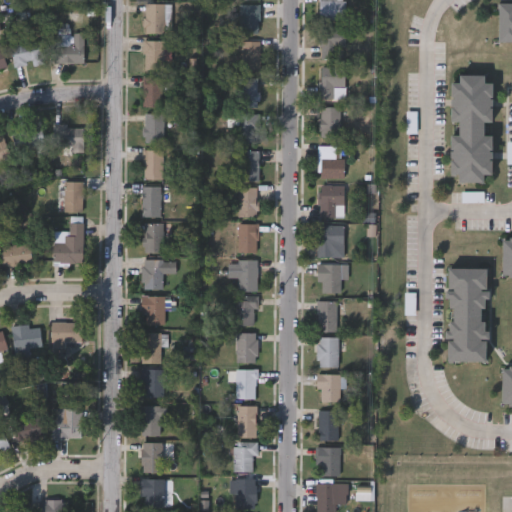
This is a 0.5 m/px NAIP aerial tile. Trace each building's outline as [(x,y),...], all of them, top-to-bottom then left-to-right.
[(318,20),(318,0),(343,0),(343,20),(318,20)] [(143,33),(143,4),(164,4),(164,33),(143,33)] [(238,33),(238,4),(258,4),(258,33),(238,33)] [(499,4),(511,4),(511,43),(499,43),(499,4)] [(318,27),(344,27),(344,48),(335,48),(335,59),(318,59),(318,27)] [(82,33),(82,63),(53,63),(53,35),(70,35),(70,33),(82,33)] [(143,70),(143,41),(163,41),(163,70),(143,70)] [(258,41),(258,71),(239,71),(239,41),(258,41)] [(12,42),(42,44),(40,66),(10,64),(12,42)] [(0,73),(9,72),(1,44),(0,44),(0,73)] [(318,66),(343,66),(343,86),(332,86),(332,99),(318,99),(318,66)] [(451,122),(452,83),(460,83),(460,75),(485,76),(485,84),(493,84),(492,123),(484,123),(484,136),(492,136),(492,176),(484,175),(484,183),(458,183),(458,176),(451,176),(451,136),(459,136),(459,122),(451,122)] [(161,107),(142,107),(142,77),(161,77),(161,107)] [(257,107),(237,106),(237,77),(257,77),(257,107)] [(340,107),(340,138),(318,138),(318,107),(340,107)] [(162,143),(142,143),(142,113),(162,113),(162,143)] [(258,114),(258,142),(235,142),(235,114),(258,114)] [(82,125),(82,150),(52,150),(52,125),(82,125)] [(10,133),(40,127),(45,156),(36,157),(34,147),(14,151),(10,133)] [(0,136),(1,136),(9,158),(0,161),(0,136)] [(341,178),(316,178),(316,146),(341,146),(341,178)] [(161,150),(161,179),(142,179),(142,150),(161,150)] [(257,181),(237,181),(237,150),(257,151),(257,181)] [(81,182),(81,212),(63,212),(63,182),(81,182)] [(342,218),(318,218),(318,185),(342,185),(342,218)] [(140,218),(140,187),(159,187),(159,218),(140,218)] [(255,188),(255,217),(236,217),(236,187),(255,188)] [(52,231),(68,231),(68,223),(82,223),(82,264),(52,264),(52,231)] [(161,224),(161,253),(143,253),(143,224),(161,224)] [(255,224),(255,252),(236,252),(236,224),(255,224)] [(342,257),(316,257),(316,226),(342,226),(342,257)] [(511,277),(502,277),(503,238),(511,238),(511,277)] [(0,245),(29,245),(29,265),(0,265),(0,245)] [(173,273),(161,273),(161,290),(140,290),(140,261),(173,261),(173,273)] [(255,261),(255,292),(236,292),(236,261),(255,261)] [(340,293),(315,293),(315,265),(340,265),(340,293)] [(447,308),(447,269),(488,269),(488,308),(480,308),(479,321),(487,321),(487,361),(446,361),(446,322),(454,322),(454,308),(447,308)] [(163,324),(140,324),(140,296),(171,296),(171,310),(163,310),(163,324)] [(233,296),(254,296),(254,326),(233,326),(233,296)] [(335,302),(335,332),(315,332),(315,302),(335,302)] [(79,343),(49,343),(49,322),(79,322),(79,343)] [(12,351),(10,327),(37,324),(40,348),(12,351)] [(0,352),(8,350),(1,330),(0,330),(0,352)] [(140,363),(140,333),(159,333),(159,363),(140,363)] [(255,333),(255,363),(235,363),(235,333),(255,333)] [(315,368),(315,337),(337,337),(337,368),(315,368)] [(511,406),(502,406),(502,368),(511,368),(511,406)] [(140,397),(140,369),(162,369),(162,397),(140,397)] [(233,399),(233,370),(255,370),(255,399),(233,399)] [(316,402),(316,374),(340,374),(340,402),(316,402)] [(162,436),(140,436),(140,406),(162,406),(162,436)] [(255,407),(255,437),(235,437),(235,407),(255,407)] [(51,438),(51,410),(79,410),(79,438),(51,438)] [(316,441),(316,411),(343,411),(343,423),(337,423),(337,441),(316,441)] [(15,444),(10,424),(37,417),(43,437),(15,444)] [(0,451),(0,430),(8,448),(0,451)] [(160,472),(139,472),(139,443),(160,442),(160,472)] [(251,456),(251,472),(231,472),(231,442),(255,442),(255,456),(251,456)] [(315,476),(315,448),(338,448),(338,476),(315,476)] [(162,506),(139,506),(139,479),(162,479),(162,506)] [(254,480),(254,508),(234,508),(234,480),(254,480)] [(315,511),(315,483),(334,483),(334,511),(315,511)] [(37,511),(37,499),(68,499),(68,511),(37,511)]
